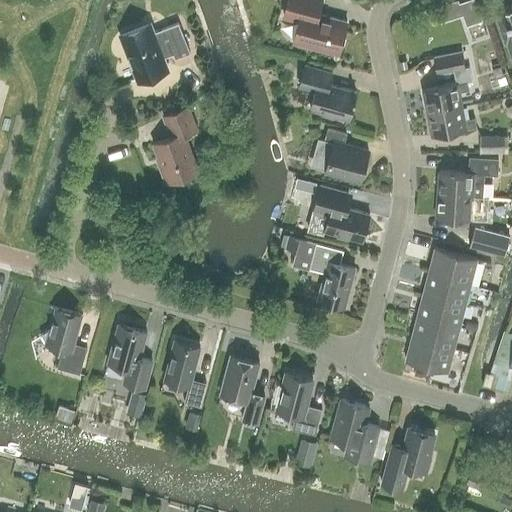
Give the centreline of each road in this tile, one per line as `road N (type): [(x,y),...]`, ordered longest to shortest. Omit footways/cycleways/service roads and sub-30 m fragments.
road 1 (residential): [(350,362),(370,330),(401,201),(375,27),(391,0)]
road 2 (residential): [(350,362),(323,342),(0,254)]
road 3 (residential): [(511,417),(379,383),(350,362)]
